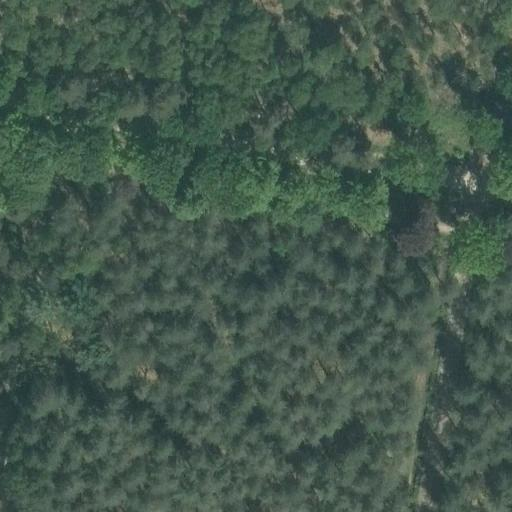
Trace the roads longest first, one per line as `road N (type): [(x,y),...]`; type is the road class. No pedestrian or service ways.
road 1 (track): [(475,191),(0,107)]
road 2 (track): [(419,511),(475,191)]
